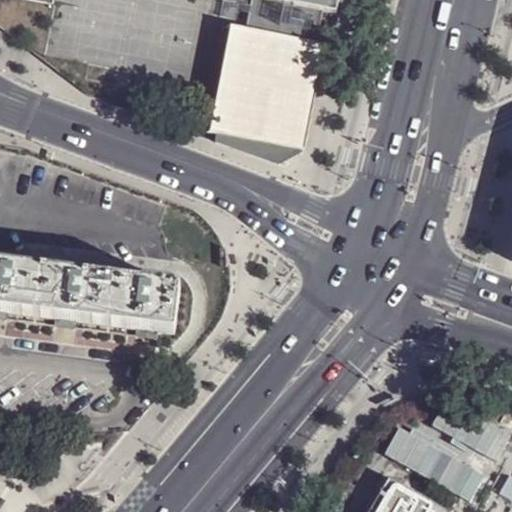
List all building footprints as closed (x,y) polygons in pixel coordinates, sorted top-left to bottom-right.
[(243,0),(283,7),(284,37),(321,44),(321,47),(326,47),(338,0),(243,0)] [(284,37),(240,29),(226,26),(225,29),(239,32),(216,131),(201,128),(200,130),(215,133),(213,141),(249,154),(277,162),(298,151),(321,47),(321,44),(284,37)] [(0,265),(0,313),(8,314),(56,321),(77,323),(137,331),(158,334),(176,336),(182,288),(0,265)] [(0,321),(8,322),(8,314),(0,313),(0,321)] [(76,331),(77,323),(56,321),(54,328),(76,331)] [(157,341),(158,334),(137,331),(136,339),(157,341)] [(392,474),(369,511),(451,511),(453,510),(392,474)] [(483,511),(511,511),(511,503),(491,495),(483,511)]
